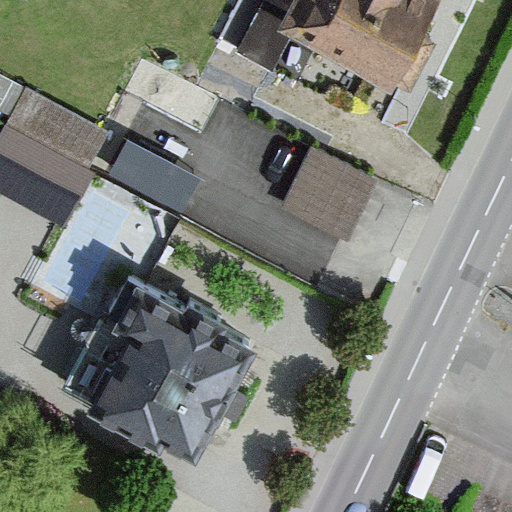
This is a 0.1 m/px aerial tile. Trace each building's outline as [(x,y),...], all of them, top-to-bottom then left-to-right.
[(386,61),(408,73),(431,32),(412,22),(424,0),(288,0),(296,5),(292,12),(386,62),(386,61)] [(9,121),(86,163),(104,130),(27,88),(9,121)] [(86,163),(9,121),(0,137),(0,184),(59,217),(86,167),(84,166),(86,163)] [(371,173),(314,146),(286,203),(343,230),(371,173)] [(95,396),(158,430),(161,423),(194,441),(249,339),(217,321),(221,315),(190,298),(186,305),(128,273),(109,308),(136,323),(95,396)] [(511,511),(511,510),(476,494),(467,511),(511,511)]
